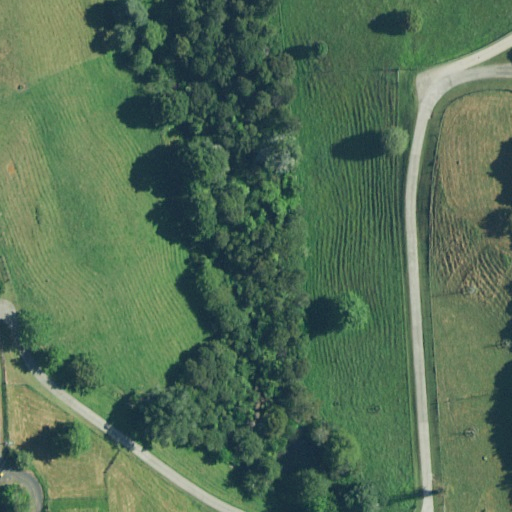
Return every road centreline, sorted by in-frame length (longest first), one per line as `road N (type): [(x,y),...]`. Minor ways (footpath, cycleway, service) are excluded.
road 1 (residential): [(429,511),(411,190),(435,79),(448,64),(511,41)]
road 2 (residential): [(0,350),(20,355),(70,402),(232,511)]
